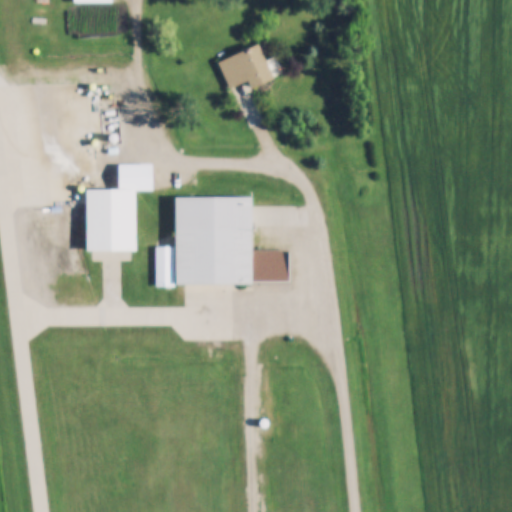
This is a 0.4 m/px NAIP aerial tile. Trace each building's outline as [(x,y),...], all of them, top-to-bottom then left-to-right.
[(228,88),(248,79),(252,88),(277,77),(261,41),(216,61),(228,88)] [(86,249),(137,249),(137,189),(153,189),(153,162),(118,162),(118,187),(85,187),(86,249)] [(291,281),(291,248),(254,248),(253,194),(175,195),(176,246),(154,246),(155,286),(175,286),(175,282),(186,282),(186,288),(234,288),(234,284),(254,284),(253,282),(291,281)] [(272,409),(273,408),(273,407),(272,406),(271,405),(270,404),(269,404),(268,404),(267,405),(266,405),(265,407),(265,408),(265,409),(266,410),(267,411),(268,412),(270,412),(271,411),(272,410),(272,409)] [(273,420),(273,418),(273,417),(273,416),(272,415),(271,414),(270,414),(268,414),(267,415),(266,416),(266,417),(265,418),(266,420),(267,421),(268,421),(269,422),(270,422),(271,421),(272,421),(273,420)]
